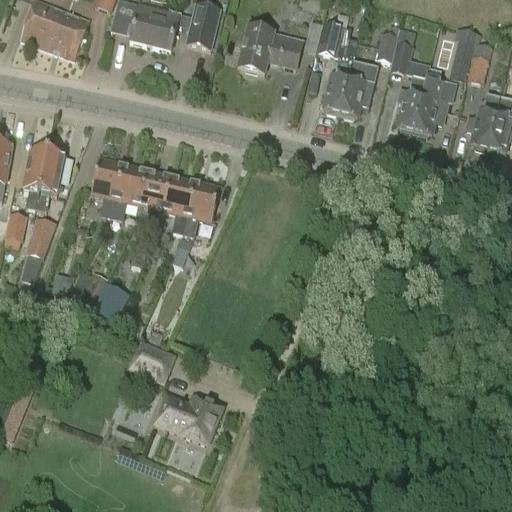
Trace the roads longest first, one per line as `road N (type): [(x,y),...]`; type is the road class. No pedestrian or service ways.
road 1 (tertiary): [(511,207),(0,83)]
road 2 (track): [(312,156),(340,255),(465,511)]
